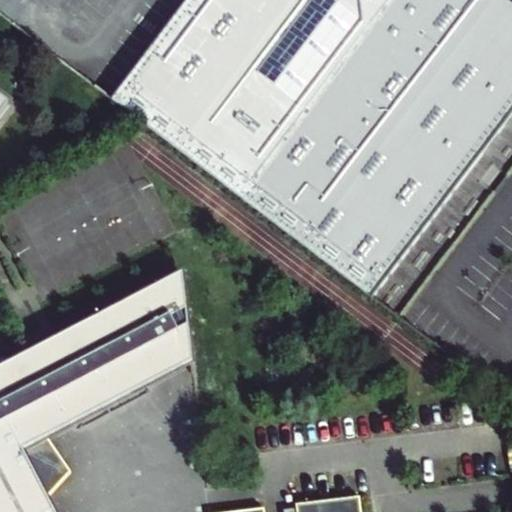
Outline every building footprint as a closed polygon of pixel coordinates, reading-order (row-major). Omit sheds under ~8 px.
[(373,299),(511,115),(511,0),(189,0),(114,100),(373,299)] [(0,511),(83,511),(67,480),(89,464),(70,429),(64,417),(39,426),(30,409),(88,379),(65,335),(13,362),(0,336),(0,116),(9,104),(0,96),(0,511)] [(79,327),(102,372),(211,315),(205,262),(79,327)] [(65,335),(88,379),(30,409),(39,426),(64,417),(70,429),(216,354),(211,315),(102,372),(79,327),(65,335)] [(362,511),(361,500),(297,508),(297,511),(362,511)]
